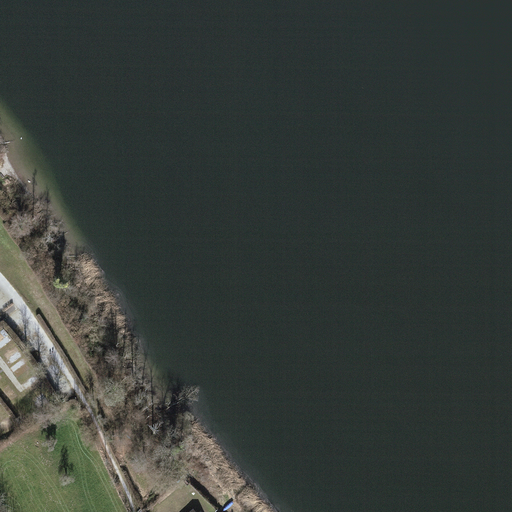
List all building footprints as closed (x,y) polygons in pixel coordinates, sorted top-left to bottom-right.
[(0,349),(1,350),(12,343),(5,331),(0,334),(0,349)] [(10,365),(22,361),(18,348),(6,352),(10,365)] [(9,402),(18,395),(9,385),(1,392),(9,402)] [(37,406),(47,402),(43,394),(33,398),(37,406)] [(0,426),(5,435),(15,429),(7,416),(0,420),(0,426)]
